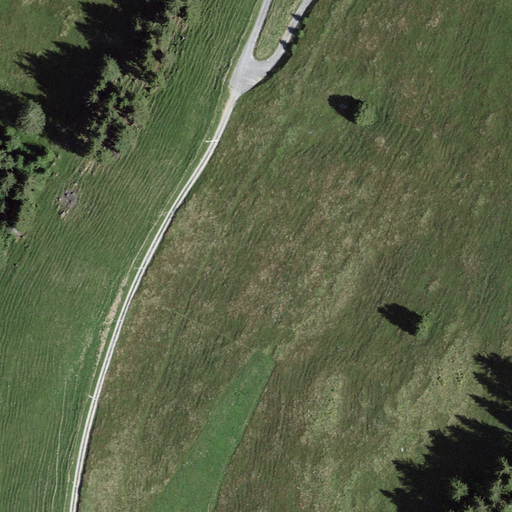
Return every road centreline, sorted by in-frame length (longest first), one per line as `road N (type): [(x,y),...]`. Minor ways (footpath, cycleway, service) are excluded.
road 1 (track): [(71,511),(86,425),(125,304),(249,67)]
road 2 (unclassified): [(306,0),(279,52),(259,70),(246,55),(267,0)]
